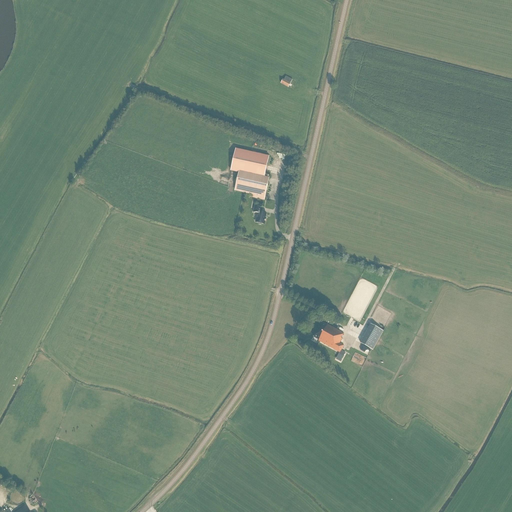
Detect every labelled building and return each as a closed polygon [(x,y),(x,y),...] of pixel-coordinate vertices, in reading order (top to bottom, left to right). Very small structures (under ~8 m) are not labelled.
[(284,80),(283,79),(281,83),(288,87),(292,79),(286,76),(284,80)] [(255,198),(264,200),(270,178),(264,177),(269,158),(229,148),(225,167),(239,171),(235,189),(256,194),(255,198)] [(257,213),(255,222),(258,223),(258,224),(261,225),(262,224),(265,225),(266,218),(267,214),(262,213),(263,206),(255,204),(253,212),(257,213)] [(357,337),(362,326),(353,321),(348,332),(357,337)] [(344,334),(343,333),(328,325),(327,326),(321,322),(313,337),(319,340),(319,341),(340,353),(344,346),(340,343),(342,339),(341,338),(344,334)] [(371,325),(360,343),(373,350),(383,331),(371,325)]
